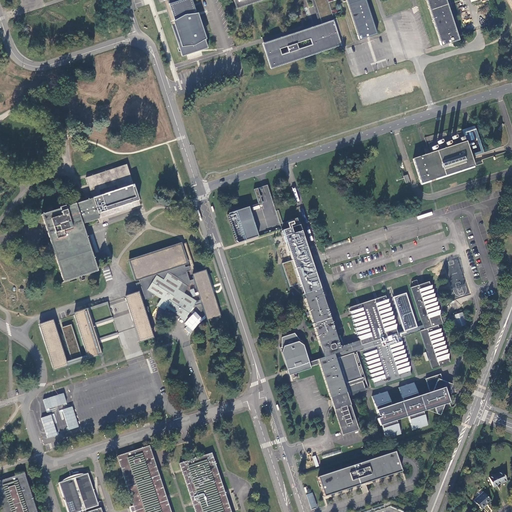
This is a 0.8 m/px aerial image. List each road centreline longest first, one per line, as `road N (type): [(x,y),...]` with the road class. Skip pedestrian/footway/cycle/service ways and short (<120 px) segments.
road 1 (unclassified): [(253,398),(48,461),(25,406),(43,380),(40,357),(0,323)]
road 2 (unclassified): [(198,189),(511,88)]
road 3 (tertiary): [(198,189),(252,352)]
road 4 (tertiary): [(0,17),(13,53),(34,65),(137,40)]
road 5 (tertiary): [(137,40),(153,52),(198,189)]
road 6 (tertiary): [(304,511),(267,394)]
